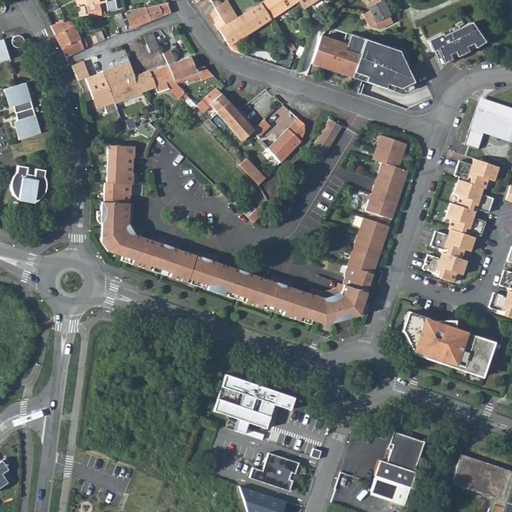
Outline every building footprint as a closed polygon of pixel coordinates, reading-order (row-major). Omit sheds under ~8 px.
[(74,0),(76,8),(85,6),(85,9),(87,19),(100,16),(98,6),(115,3),(114,0),(74,0)] [(298,0),(263,0),(261,2),(236,17),(226,24),(220,12),(218,13),(213,16),(216,20),(214,21),(220,32),(220,33),(229,44),(270,18),(298,0)] [(227,0),(226,0),(216,6),(220,12),(226,24),(236,17),(227,0)] [(379,0),(368,8),(369,11),(362,14),(368,26),(378,29),(392,23),(388,16),(381,2),(379,0)] [(166,3),(148,7),(151,14),(153,19),(162,16),(171,12),(166,3)] [(148,7),(125,11),(124,11),(130,25),(148,17),(147,15),(151,14),(148,7)] [(117,28),(125,25),(120,12),(112,14),(117,28)] [(132,28),(153,19),(151,14),(147,15),(148,17),(130,25),(132,28)] [(80,40),(74,26),(73,22),(50,26),(61,49),(80,40)] [(470,23),(450,32),(460,55),(467,51),(465,47),(471,44),(474,48),(483,42),(470,23)] [(105,39),(101,30),(94,33),(98,42),(105,39)] [(441,34),(426,40),(431,52),(434,50),(441,63),(450,59),(448,55),(454,52),(456,56),(460,55),(450,32),(442,36),(441,34)] [(149,52),(159,48),(153,34),(143,38),(149,52)] [(320,36),(311,63),(319,65),(320,61),(326,63),(325,67),(336,71),(338,67),(346,69),(344,74),(351,77),(353,72),(366,76),(364,81),(385,88),(386,84),(400,88),(413,82),(399,51),(350,35),(347,45),(320,36)] [(22,42),(21,41),(21,40),(20,40),(19,39),(17,38),(15,38),(13,39),(12,41),(12,43),(12,45),(12,46),(13,48),(14,49),(15,49),(16,49),(17,49),(19,49),(20,47),(21,45),(22,42)] [(80,40),(61,49),(65,57),(84,48),(80,40)] [(205,66),(195,69),(191,56),(176,61),(170,49),(162,52),(163,54),(167,64),(174,80),(185,75),(186,79),(187,82),(199,78),(200,80),(213,75),(205,66)] [(34,53),(18,61),(24,76),(41,67),(34,53)] [(103,72),(115,104),(142,94),(141,93),(141,92),(135,76),(133,70),(128,56),(112,62),(114,67),(102,71),(103,72)] [(76,64),(73,65),(70,65),(70,66),(74,76),(82,73),(79,66),(78,67),(76,64)] [(174,80),(167,64),(135,76),(141,92),(164,84),(176,98),(179,95),(182,96),(184,94),(174,84),(172,81),(174,80)] [(107,114),(117,110),(115,104),(103,72),(85,79),(93,101),(94,100),(97,109),(104,106),(107,114)] [(39,135),(24,85),(3,91),(2,92),(7,109),(11,108),(15,122),(12,123),(17,141),(39,135)] [(231,103),(219,88),(218,88),(206,98),(219,113),(231,103)] [(511,109),(486,101),(485,105),(477,102),(463,144),(477,149),(483,131),(511,140),(511,109)] [(197,106),(204,114),(208,110),(201,102),(197,106)] [(254,130),(249,125),(231,103),(219,113),(242,140),(250,133),(254,130)] [(259,125),(265,132),(278,121),(271,114),(259,125)] [(293,123),(268,146),(281,162),(300,141),(302,139),(302,138),(303,134),(304,131),(304,126),(304,123),(296,115),(291,120),(293,123)] [(312,150),(323,156),(342,124),(331,118),(312,150)] [(408,144),(385,136),(381,146),(384,151),(383,155),(379,153),(377,161),(381,162),(378,172),(381,176),(380,180),(376,178),(371,195),(375,196),(373,200),(372,200),(369,202),(366,211),(389,219),(393,208),(395,209),(405,180),(403,179),(406,170),(403,168),(408,154),(405,153),(408,144)] [(338,317),(332,297),(322,300),(316,298),(313,305),(305,302),(308,295),(292,289),(290,296),(267,288),(270,282),(254,277),(251,283),(230,276),(233,269),(217,264),(214,271),(193,263),(195,256),(180,250),(176,258),(155,251),(158,244),(141,238),(139,245),(132,242),(137,229),(135,225),(128,224),(128,211),(120,211),(120,202),(126,202),(127,195),(128,195),(129,183),(130,172),(129,172),(130,158),(131,158),(132,146),(106,144),(105,154),(107,155),(106,174),(104,174),(104,182),(103,182),(102,192),(104,192),(104,202),(102,202),(101,223),(103,223),(102,243),(106,242),(109,248),(108,250),(135,260),(133,264),(148,269),(150,265),(161,268),(172,273),(171,277),(186,283),(188,278),(197,281),(209,286),(207,291),(223,296),(225,291),(236,295),(247,298),(245,303),(260,309),(262,304),(274,308),(284,311),(283,316),(298,322),(300,317),(311,320),(326,326),(334,323),(338,317)] [(491,180),(496,166),(472,158),(470,164),(457,160),(452,174),(465,179),(464,182),(457,179),(452,193),(458,195),(455,205),(449,203),(444,217),(450,219),(445,235),(434,231),(429,245),(440,249),(437,258),(426,254),(421,269),(432,272),(431,275),(450,281),(453,272),(459,274),(463,260),(458,258),(461,248),(467,250),(471,236),(465,234),(466,231),(479,236),(484,221),(471,217),(473,211),(474,208),(487,212),(492,198),(479,194),(481,187),(482,188),(485,178),(491,180)] [(248,160),(241,168),(259,186),(266,179),(248,160)] [(43,173),(34,171),(32,177),(32,180),(23,179),(24,175),(25,170),(16,168),(15,173),(12,177),(11,181),(10,186),(10,191),(11,194),(13,198),(16,201),(32,204),(36,202),(40,197),(42,193),(43,189),(44,186),(43,181),(42,178),(43,173)] [(511,186),(510,186),(506,199),(511,201),(511,246),(506,261),(511,262),(511,272),(503,270),(498,284),(511,288),(510,291),(509,291),(507,297),(494,293),(489,307),(502,312),(501,314),(511,318),(511,186)] [(250,217),(256,222),(273,203),(269,198),(250,217)] [(126,202),(120,202),(120,211),(128,211),(128,224),(135,225),(136,202),(126,202)] [(387,226),(363,218),(360,227),(362,231),(363,231),(362,236),(358,234),(352,249),(356,250),(355,254),(354,255),(350,256),(347,265),(348,266),(344,278),(345,278),(342,285),(344,286),(341,294),(338,295),(343,315),(352,318),(359,316),(367,293),(365,292),(368,283),(370,283),(373,275),(370,274),(374,263),(376,264),(386,236),(384,235),(387,226)] [(137,229),(132,242),(139,245),(141,238),(144,231),(137,229)] [(158,244),(155,251),(176,258),(180,250),(182,244),(161,237),(158,244)] [(195,256),(193,263),(214,271),(217,264),(219,258),(198,250),(195,256)] [(233,269),(230,276),(251,283),(254,277),(256,270),(235,262),(233,269)] [(161,268),(150,265),(148,269),(159,273),(161,268)] [(270,282),(267,288),(290,296),(292,289),(294,283),(272,275),(270,282)] [(197,281),(188,278),(186,283),(195,286),(197,281)] [(308,295),(305,302),(313,305),(316,298),(318,291),(310,288),(308,295)] [(236,295),(225,291),(223,296),(234,300),(236,295)] [(338,295),(332,297),(338,317),(334,323),(352,318),(343,315),(338,295)] [(274,308),(262,304),(260,309),(272,312),(274,308)] [(405,328),(400,331),(412,350),(425,354),(424,357),(453,367),(454,364),(482,374),(490,352),(488,351),(491,343),(449,329),(449,331),(441,328),(443,325),(410,314),(405,328)] [(311,320),(300,317),(298,322),(309,326),(311,320)] [(481,377),(482,374),(454,364),(453,367),(481,377)] [(223,373),(211,408),(264,426),(272,402),(276,390),(223,373)] [(276,390),(272,402),(279,404),(283,393),(276,390)] [(422,442),(392,431),(388,443),(392,444),(390,449),(384,461),(378,459),(372,474),(373,475),(407,487),(408,487),(414,472),(412,471),(422,442)] [(312,447),(309,454),(317,457),(319,449),(312,447)] [(287,489),(297,461),(266,451),(260,469),(251,465),(247,476),(287,489)] [(511,511),(511,470),(457,452),(449,482),(490,496),(484,511),(511,511)] [(0,486),(9,482),(3,472),(9,469),(4,459),(0,461),(0,486)] [(407,487),(373,475),(368,490),(401,501),(407,487)] [(455,511),(459,492),(452,490),(448,511),(455,511)]
